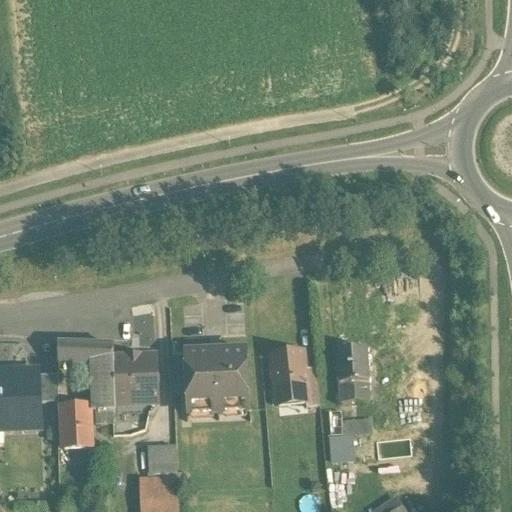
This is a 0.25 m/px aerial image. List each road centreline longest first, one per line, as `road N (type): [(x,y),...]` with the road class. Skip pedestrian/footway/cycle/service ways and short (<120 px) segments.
road 1 (track): [(457,0),(448,61),(414,92),(144,147),(0,186)]
road 2 (residential): [(0,314),(427,245)]
road 3 (secondary): [(0,234),(165,188),(361,151)]
